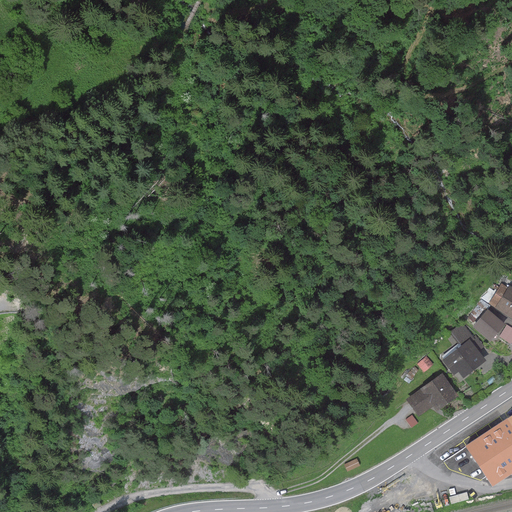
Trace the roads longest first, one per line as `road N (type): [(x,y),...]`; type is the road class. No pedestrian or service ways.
road 1 (tertiary): [(511,388),(352,488),(289,506),(204,511)]
road 2 (track): [(270,507),(262,488),(238,484),(133,497),(102,511)]
road 3 (track): [(267,494),(317,480),(401,413)]
